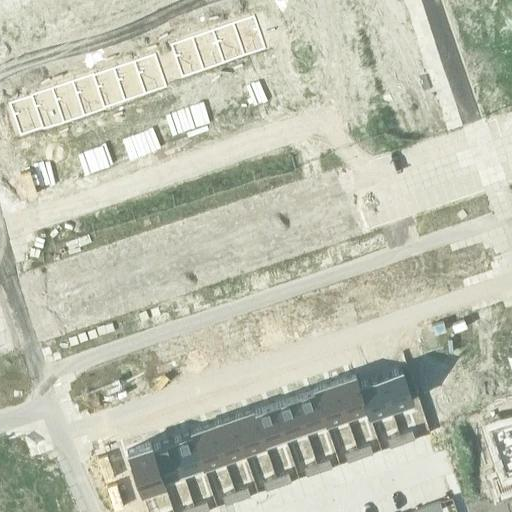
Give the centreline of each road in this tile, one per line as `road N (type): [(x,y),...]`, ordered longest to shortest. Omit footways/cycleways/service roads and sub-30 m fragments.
road 1 (residential): [(506,217),(38,375)]
road 2 (residential): [(62,436),(511,280)]
road 3 (residential): [(0,72),(221,0)]
road 4 (residential): [(506,217),(427,0)]
road 5 (residential): [(38,375),(0,219)]
